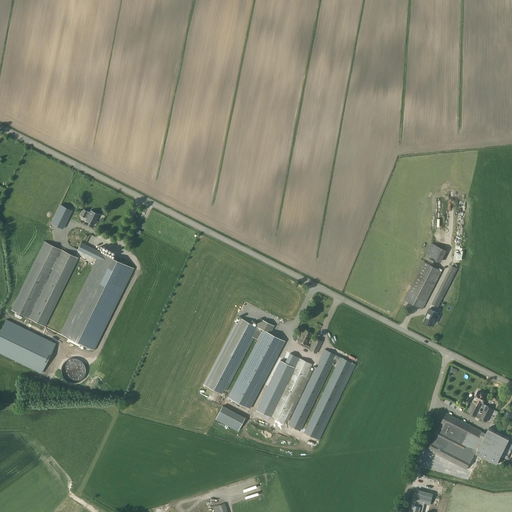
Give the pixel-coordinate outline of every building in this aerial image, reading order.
[(90,210),(89,212),(84,209),(81,215),(86,218),(85,221),(94,225),(99,214),(90,210)] [(56,212),(49,226),(60,231),(67,218),(56,212)] [(45,242),(12,309),(45,326),(78,258),(45,242)] [(94,350),(134,269),(81,243),(77,249),(97,259),(61,333),(94,350)] [(441,262),(446,250),(432,244),(427,255),(441,262)] [(422,309),(442,270),(424,262),(405,299),(422,309)] [(438,306),(457,269),(451,266),(432,303),(438,306)] [(431,325),(438,313),(429,309),(426,316),(426,317),(424,321),(431,325)] [(7,319),(0,332),(0,353),(41,373),(56,344),(7,319)] [(229,396),(248,406),(283,341),(269,334),(273,326),(261,319),(257,327),(264,330),(229,396)] [(254,327),(241,320),(207,384),(220,391),(254,327)] [(306,344),(312,333),(304,329),(298,341),(306,344)] [(316,353),(322,341),(315,338),(309,350),(316,353)] [(299,357),(293,368),(270,416),(284,423),(312,364),(299,357)] [(270,416),(293,368),(281,362),(257,408),(270,416)] [(342,377),(347,379),(352,366),(347,365),(342,377)] [(320,380),(315,391),(313,395),(311,400),(316,402),(325,382),(320,380)] [(478,391),(472,403),(475,405),(476,404),(481,407),(484,408),(483,411),(486,412),(488,409),(492,411),(493,409),(483,404),(487,396),(478,391)] [(287,429),(294,432),(297,426),(301,425),(303,419),(307,419),(312,405),(312,401),(306,402),(305,405),(304,400),(304,405),(297,406),(301,407),(301,410),(299,411),(299,413),(294,413),(287,429)] [(472,403),(468,412),(487,421),(492,411),(488,409),(486,412),(483,411),(480,409),(481,407),(476,404),(475,405),(472,403)] [(223,406),(215,420),(237,431),(245,417),(223,406)] [(433,440),(428,449),(467,469),(475,454),(476,454),(480,456),(484,458),(488,460),(492,462),(496,464),(509,438),(505,436),(501,434),(497,432),(493,430),(489,428),(484,436),(480,434),(482,431),(446,413),(441,423),(444,425),(442,429),(439,427),(434,437),(435,438),(434,440),(433,440)] [(314,434),(311,440),(315,443),(320,434),(319,433),(318,436),(314,434)] [(506,448),(502,456),(507,459),(511,451),(511,448),(511,443),(509,442),(506,448)] [(413,505),(411,511),(421,511),(424,504),(430,505),(433,493),(424,491),(423,493),(420,492),(418,501),(416,501),(414,505),(413,505)]
